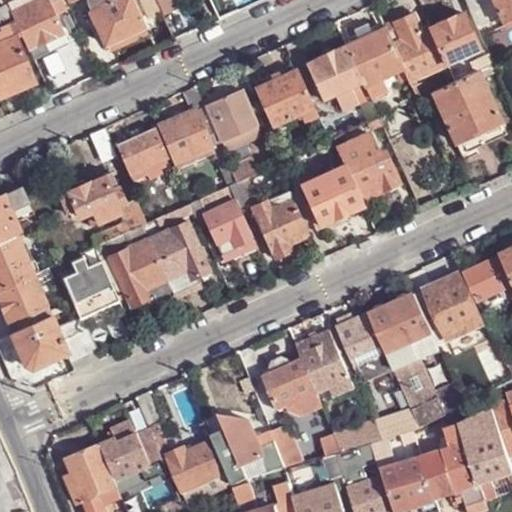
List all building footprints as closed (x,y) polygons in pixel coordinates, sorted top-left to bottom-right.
[(11,0),(9,1),(14,11),(38,0),(51,0),(53,3),(58,0),(11,0)] [(51,0),(38,0),(14,11),(22,29),(24,32),(31,48),(45,40),(66,31),(53,3),(51,0)] [(116,0),(89,0),(89,2),(93,11),(116,0)] [(116,0),(93,11),(108,42),(126,34),(145,25),(133,0),(116,0)] [(511,0),(466,0),(478,25),(501,15),(503,20),(511,15),(511,0)] [(21,87),(37,80),(18,35),(18,34),(16,31),(22,29),(14,11),(9,1),(0,5),(0,20),(3,28),(7,38),(0,41),(0,94),(1,96),(21,87)] [(448,61),(432,26),(421,31),(414,12),(403,17),(385,25),(404,66),(409,79),(448,61)] [(464,28),(470,25),(464,12),(458,14),(464,28)] [(448,61),(480,47),(470,25),(464,28),(458,14),(448,19),(432,26),(448,61)] [(356,28),(360,37),(373,32),(368,22),(361,25),(356,28)] [(360,37),(346,43),(364,81),(369,93),(371,96),(387,89),(382,76),(404,66),(385,25),(373,32),(360,37)] [(59,47),(70,42),(66,31),(45,40),(50,51),(59,47)] [(31,48),(35,58),(50,51),(45,40),(31,48)] [(325,99),(364,81),(346,43),(328,52),(308,62),(325,99)] [(452,70),(456,80),(476,72),(471,61),(452,70)] [(281,76),(258,87),(275,123),(302,112),(315,105),(297,69),(281,76)] [(434,90),(456,139),(461,137),(471,133),(502,119),(479,70),(476,72),(456,80),(434,90)] [(425,78),(412,84),(418,97),(431,91),(425,78)] [(325,99),(331,112),(369,93),(364,81),(325,99)] [(184,90),(191,110),(197,107),(204,105),(196,85),(184,90)] [(208,104),(223,139),(256,125),(259,123),(244,88),(231,94),(208,104)] [(9,115),(1,96),(0,94),(0,119),(3,118),(9,115)] [(214,146),(218,155),(225,152),(204,105),(197,107),(214,146)] [(302,112),(306,121),(320,115),(315,105),(302,112)] [(214,146),(197,107),(191,110),(177,116),(160,123),(177,162),(214,146)] [(379,116),(368,121),(372,128),(383,122),(379,116)] [(471,133),(461,137),(468,151),(475,148),(507,133),(502,119),(471,133)] [(118,143),(131,172),(164,156),(168,155),(170,154),(157,125),(143,132),(118,143)] [(256,125),(223,139),(227,146),(239,140),(240,143),(258,135),(257,132),(260,131),(256,125)] [(371,132),(340,147),(347,163),(359,190),(379,180),(383,189),(401,181),(386,148),(381,151),(371,132)] [(177,162),(182,171),(218,155),(214,146),(177,162)] [(218,155),(230,184),(238,180),(232,167),(225,152),(218,155)] [(131,172),(134,178),(149,172),(151,177),(164,171),(162,166),(168,163),(167,161),(164,156),(131,172)] [(232,167),(238,180),(248,175),(261,170),(255,156),(232,167)] [(349,210),(365,203),(363,198),(359,190),(347,163),(302,184),(320,223),(330,219),(349,210)] [(121,211),(123,210),(120,204),(128,201),(115,172),(101,177),(92,181),(92,180),(88,182),(86,179),(83,178),(73,183),(72,185),(74,188),(69,190),(70,191),(77,207),(80,215),(87,212),(94,209),(97,214),(99,221),(121,211)] [(258,199),(248,175),(238,180),(230,184),(233,190),(233,191),(238,200),(241,206),(258,199)] [(359,190),(363,198),(383,189),(379,180),(359,190)] [(200,198),(204,205),(233,191),(233,190),(230,184),(200,198)] [(23,186),(5,194),(15,217),(34,209),(23,186)] [(293,190),(254,206),(277,256),(292,249),(289,242),(312,232),(293,190)] [(68,212),(77,207),(70,191),(60,195),(68,212)] [(204,205),(207,213),(238,200),(233,191),(204,205)] [(0,239),(17,231),(21,230),(15,217),(5,194),(1,196),(0,194),(0,193),(0,239)] [(149,221),(138,196),(128,201),(120,204),(123,210),(121,211),(126,220),(130,229),(144,223),(149,221)] [(204,205),(200,198),(194,200),(192,201),(196,209),(204,205)] [(238,200),(207,213),(210,220),(225,253),(239,247),(237,243),(254,235),(241,206),(238,200)] [(159,216),(162,224),(196,209),(192,201),(159,216)] [(196,209),(202,224),(210,220),(207,213),(204,205),(196,209)] [(330,219),(332,226),(352,217),(349,210),(330,219)] [(162,224),(159,216),(149,221),(144,223),(148,231),(150,237),(165,230),(162,224)] [(150,237),(168,277),(189,267),(194,277),(199,275),(212,269),(190,219),(165,230),(150,237)] [(93,235),(96,244),(130,229),(126,220),(93,235)] [(96,244),(99,253),(148,231),(144,223),(130,229),(96,244)] [(0,239),(0,288),(35,273),(17,231),(0,239)] [(227,258),(258,245),(254,235),(237,243),(239,247),(225,253),(227,258)] [(111,255),(133,304),(148,297),(156,294),(158,300),(175,293),(168,277),(150,237),(111,255)] [(511,260),(507,251),(502,253),(511,274),(511,260)] [(120,299),(103,259),(99,253),(95,255),(97,261),(90,264),(87,259),(76,264),(78,269),(65,275),(84,315),(85,316),(120,299)] [(465,271),(481,302),(511,285),(511,274),(502,253),(465,271)] [(35,273),(37,279),(46,276),(47,279),(55,275),(51,265),(35,273)] [(168,277),(175,293),(202,281),(199,275),(194,277),(189,267),(168,277)] [(439,282),(442,290),(464,280),(461,272),(439,282)] [(0,288),(0,297),(10,322),(48,304),(37,279),(35,273),(0,288)] [(485,323),(464,280),(442,290),(439,282),(426,288),(443,326),(449,338),(451,338),(485,323)] [(175,293),(177,299),(205,287),(202,281),(175,293)] [(416,293),(372,313),(396,367),(397,368),(421,356),(441,348),(433,331),(416,293)] [(156,294),(148,297),(150,304),(158,300),(156,294)] [(10,322),(14,332),(52,315),(48,304),(10,322)] [(343,325),(339,327),(360,375),(363,374),(368,380),(396,367),(372,313),(352,321),(350,316),(341,321),(343,325)] [(58,326),(52,315),(14,332),(14,333),(28,363),(35,367),(68,351),(58,326)] [(76,369),(102,357),(85,316),(84,315),(58,326),(68,351),(76,369)] [(444,352),(455,347),(451,338),(449,338),(443,326),(433,331),(441,348),(444,352)] [(332,395),(355,385),(331,330),(299,344),(304,358),(319,392),(329,388),(332,395)] [(319,392),(304,358),(291,364),(288,359),(283,356),(273,361),(270,367),(272,372),(280,389),(271,392),(279,410),(288,406),(290,408),(304,413),(324,404),(319,392)] [(423,428),(448,415),(444,407),(439,396),(427,369),(421,356),(397,368),(414,406),(418,414),(423,428)] [(511,381),(511,366),(511,367),(495,374),(501,387),(511,381)] [(271,392),(280,389),(272,372),(263,376),(271,392)] [(33,379),(36,387),(45,383),(42,375),(33,379)] [(448,415),(469,405),(465,397),(464,394),(460,386),(439,396),(444,407),(448,415)] [(465,397),(469,405),(482,397),(477,387),(464,394),(465,397)] [(138,397),(152,428),(163,423),(168,421),(154,390),(138,397)] [(462,421),(469,440),(504,428),(504,431),(511,454),(511,394),(462,421)] [(375,418),(378,426),(384,440),(421,429),(423,428),(418,414),(414,406),(375,418)] [(227,427),(213,433),(220,452),(224,460),(228,470),(236,488),(252,482),(246,468),(266,459),(272,473),(287,468),(276,442),(261,447),(250,420),(230,415),(227,427)] [(384,440),(378,426),(375,418),(335,430),(338,437),(345,452),(347,456),(377,448),(387,445),(384,440)] [(449,427),(455,444),(469,440),(462,421),(449,427)] [(175,451),(163,423),(152,428),(156,439),(164,456),(170,454),(175,451)] [(152,428),(139,433),(144,445),(156,439),(152,428)] [(469,440),(482,483),(494,479),(511,473),(511,454),(504,431),(504,428),(469,440)] [(118,437),(100,444),(119,485),(120,489),(155,474),(157,479),(172,473),(164,456),(156,439),(144,445),(139,433),(120,441),(118,437)] [(324,442),(330,455),(345,452),(338,437),(324,442)] [(428,438),(423,440),(427,454),(432,452),(428,438)] [(277,445),(287,468),(302,463),(292,439),(277,445)] [(432,452),(427,454),(429,460),(440,496),(456,491),(464,489),(482,483),(469,440),(455,444),(432,452)] [(228,470),(223,473),(215,455),(209,442),(190,451),(188,446),(175,451),(170,454),(195,508),(236,488),(228,470)] [(86,451),(80,449),(72,453),(70,457),(69,458),(75,472),(67,476),(78,503),(86,499),(91,511),(110,511),(102,492),(119,485),(100,444),(86,451)] [(395,463),(389,445),(387,445),(377,448),(380,458),(384,467),(395,463)] [(360,511),(397,511),(386,474),(368,479),(363,463),(380,458),(377,448),(347,456),(343,457),(345,462),(348,474),(352,485),(360,511)] [(223,473),(228,470),(224,460),(220,452),(215,455),(223,473)] [(429,460),(427,454),(395,463),(384,467),(386,474),(429,460)] [(337,477),(348,474),(345,462),(343,457),(331,460),(337,477)] [(386,474),(397,511),(398,511),(441,499),(440,496),(429,460),(386,474)] [(278,483),(284,502),(297,498),(296,495),(290,479),(278,483)] [(499,494),(494,479),(482,483),(488,498),(499,494)] [(348,511),(339,482),(296,495),(297,498),(301,511),(348,511)] [(482,483),(464,489),(467,499),(469,504),(488,498),(482,483)] [(250,511),(255,511),(246,485),(236,488),(237,492),(243,511),(250,511)] [(456,491),(459,502),(467,499),(464,489),(456,491)] [(469,504),(471,511),(475,511),(490,507),(488,500),(488,498),(469,504)] [(163,511),(187,511),(189,511),(185,502),(163,511)]
